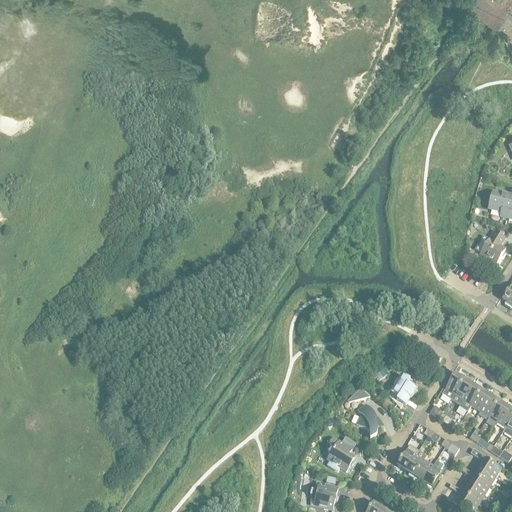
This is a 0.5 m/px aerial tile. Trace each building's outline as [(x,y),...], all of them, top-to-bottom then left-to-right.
[(511,208),(511,198),(493,193),(489,210),(501,213),(500,217),(511,220),(511,208),(511,209),(511,208)] [(505,239),(494,232),(490,240),(489,240),(480,255),(496,265),(505,250),(501,247),(505,239)] [(511,284),(502,301),(505,303),(504,304),(510,308),(511,304),(511,284)] [(455,375),(444,391),(441,396),(450,401),(465,379),(459,375),(458,377),(455,375)] [(403,406),(405,408),(406,408),(414,398),(413,397),(419,392),(406,377),(404,378),(401,376),(394,388),(386,394),(399,409),(403,406)] [(450,401),(459,407),(472,386),(470,384),(471,382),(465,379),(450,401)] [(467,413),(471,408),(482,390),(476,386),(475,387),(472,386),(459,407),(459,408),(467,413)] [(479,413),(490,397),(487,395),(488,393),(482,390),(471,408),(479,413)] [(359,391),(346,402),(348,404),(369,398),(359,391)] [(479,413),(488,419),(499,400),(494,397),(492,398),(490,397),(479,413)] [(496,424),(507,408),(504,406),(505,404),(499,400),(488,419),(496,424)] [(366,407),(365,406),(357,412),(361,415),(356,426),(358,427),(365,431),(365,430),(369,432),(370,434),(370,435),(370,437),(370,439),(369,440),(370,441),(376,436),(377,434),(377,432),(377,430),(378,428),(378,426),(377,425),(377,423),(377,421),(376,419),(375,417),(374,415),(373,414),(372,412),(371,411),(369,409),(368,408),(366,407)] [(438,420),(442,415),(443,413),(434,407),(429,415),(438,420)] [(496,424),(505,430),(511,418),(511,408),(510,409),(507,408),(496,424)] [(438,420),(447,426),(451,420),(446,417),(442,415),(438,420)] [(511,440),(511,437),(511,418),(505,430),(502,434),(511,440)] [(455,423),(452,429),(459,434),(463,428),(455,423)] [(469,440),(477,445),(480,439),(473,434),(469,440)] [(351,451),(333,440),(328,448),(334,451),(328,461),(346,473),(354,461),(348,457),(351,451)] [(448,443),(444,449),(442,452),(446,454),(452,446),(448,443)] [(497,450),(494,448),(490,453),(499,459),(503,452),(507,446),(504,445),(500,451),(497,450)] [(405,472),(416,456),(418,452),(409,446),(396,467),(405,472)] [(459,450),(452,446),(448,451),(447,453),(454,457),(459,450)] [(483,462),(479,469),(495,480),(501,471),(485,461),(486,459),(473,450),(470,455),(479,460),(483,462)] [(405,472),(414,478),(424,462),(427,457),(418,452),(416,456),(405,472)] [(511,457),(503,452),(499,459),(508,464),(511,457)] [(414,478),(422,483),(433,467),(424,462),(414,478)] [(436,462),(433,467),(422,483),(432,489),(442,473),(440,471),(443,467),(436,462)] [(466,476),(472,480),(473,478),(492,490),(493,488),(491,487),(495,480),(479,469),(475,476),(468,472),(466,476)] [(324,484),(333,486),(334,481),(325,478),(324,484)] [(472,480),(468,486),(484,497),(489,490),(491,492),(492,490),(473,478),(472,480)] [(312,492),(311,491),(310,497),(311,497),(311,504),(333,510),(338,491),(316,485),(312,492)] [(455,493),(461,497),(462,495),(481,507),(482,506),(480,504),(484,497),(468,486),(464,493),(457,489),(455,493)] [(480,509),(481,507),(462,495),(461,497),(457,504),(468,511),(474,511),(478,507),(480,509)]
